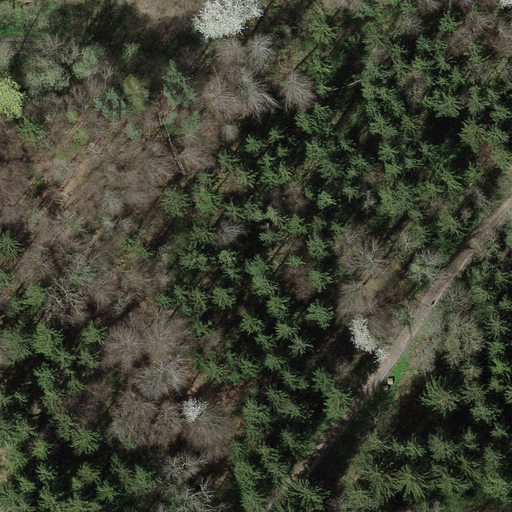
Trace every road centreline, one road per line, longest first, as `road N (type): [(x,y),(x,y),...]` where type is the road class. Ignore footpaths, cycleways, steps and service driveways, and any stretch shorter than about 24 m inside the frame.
road 1 (track): [(272,511),(511,206)]
road 2 (track): [(0,44),(143,40),(241,0)]
